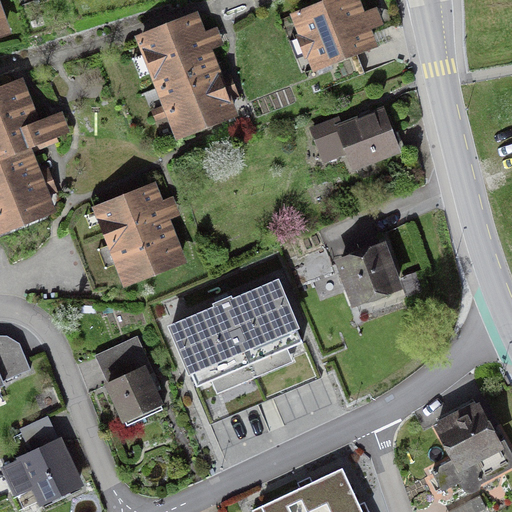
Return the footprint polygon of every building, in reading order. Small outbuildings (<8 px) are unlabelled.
[(371,33),(383,29),(377,11),(364,15),(358,0),(335,0),(291,17),(298,37),(296,38),(306,64),(308,63),(313,76),(378,52),(371,33)] [(0,41),(13,37),(0,1),(0,41)] [(229,73),(222,76),(221,72),(212,52),(224,47),(220,37),(217,29),(206,34),(198,15),(134,40),(161,108),(151,112),(155,123),(165,120),(176,146),(240,121),(232,101),(239,98),(234,85),(229,73)] [(62,115),(40,124),(33,108),(23,82),(0,91),(0,239),(57,217),(50,197),(58,194),(55,186),(51,175),(48,170),(40,173),(33,153),(51,146),(71,138),(62,115)] [(351,174),(401,156),(383,109),(341,125),(339,118),(310,129),(324,166),(344,158),(351,174)] [(156,184),(91,210),(125,292),(188,266),(170,222),(181,217),(173,199),(163,203),(156,184)] [(403,294),(386,246),(335,265),(352,313),(403,294)] [(401,279),(407,298),(422,292),(416,274),(401,279)] [(301,336),(278,284),(232,303),(232,302),(212,311),(213,312),(167,331),(189,383),(192,382),(197,393),(211,387),(217,400),(294,367),(289,354),(303,348),(298,337),(301,336)] [(0,382),(6,381),(3,377),(30,367),(19,340),(8,333),(0,332),(0,382)] [(94,357),(108,387),(146,369),(149,377),(155,375),(137,337),(94,357)] [(149,377),(146,369),(108,387),(104,389),(122,428),(164,408),(157,392),(162,389),(155,375),(149,377)] [(511,449),(507,441),(504,442),(480,397),(476,399),(474,396),(436,416),(438,420),(434,421),(453,457),(431,468),(441,488),(460,480),(464,488),(471,491),(478,488),(481,480),(511,464),(511,449)] [(84,481),(61,432),(57,434),(47,413),(20,426),(29,447),(16,453),(17,456),(0,464),(14,494),(32,486),(39,502),(84,481)] [(370,511),(365,499),(360,501),(343,463),(312,477),(311,474),(297,480),(299,483),(260,501),(261,503),(252,507),(254,511),(370,511)] [(444,511),(483,511),(488,510),(480,493),(444,511)]
